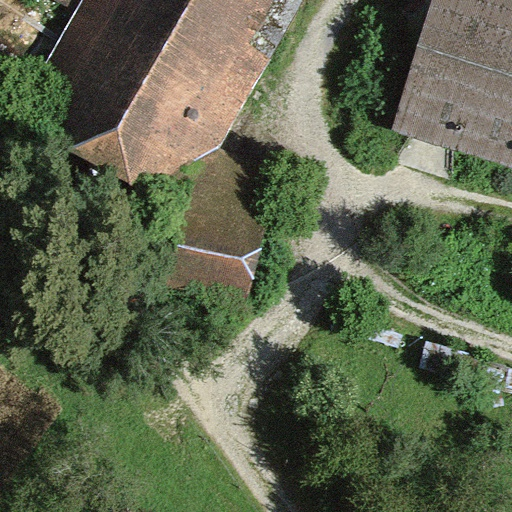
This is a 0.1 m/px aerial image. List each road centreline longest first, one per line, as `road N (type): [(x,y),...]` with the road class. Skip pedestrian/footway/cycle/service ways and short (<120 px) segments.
road 1 (track): [(273,511),(215,404),(0,207)]
road 2 (track): [(319,252),(389,299),(511,351)]
